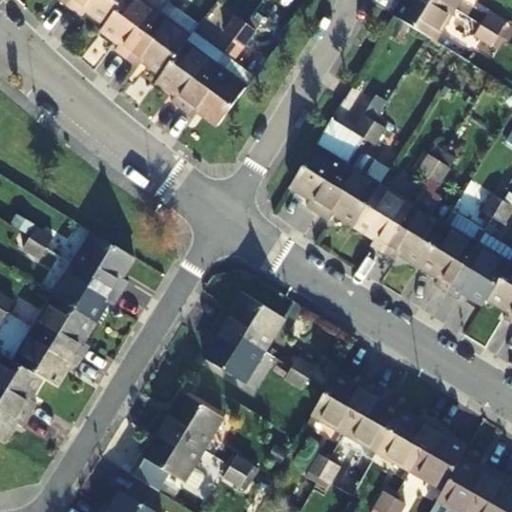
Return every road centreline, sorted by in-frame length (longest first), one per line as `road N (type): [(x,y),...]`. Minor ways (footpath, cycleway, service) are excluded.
road 1 (residential): [(42,511),(221,219)]
road 2 (residential): [(221,219),(511,400)]
road 3 (residential): [(0,32),(94,121),(221,219)]
road 4 (residential): [(221,219),(350,0)]
